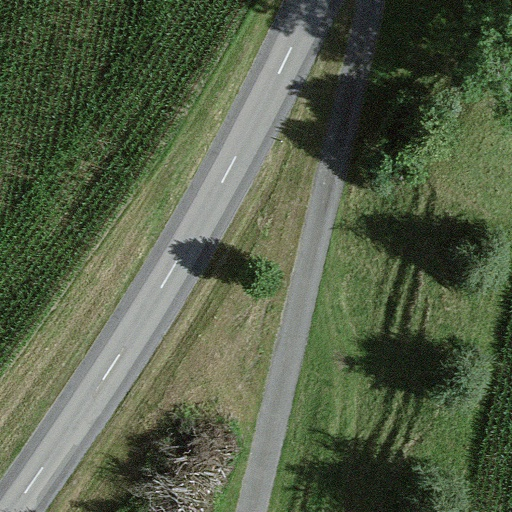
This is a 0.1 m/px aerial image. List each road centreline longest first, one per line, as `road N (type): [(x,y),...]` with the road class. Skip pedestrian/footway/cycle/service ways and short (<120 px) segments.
road 1 (tertiary): [(309,0),(167,276),(7,511)]
road 2 (track): [(366,0),(255,511)]
